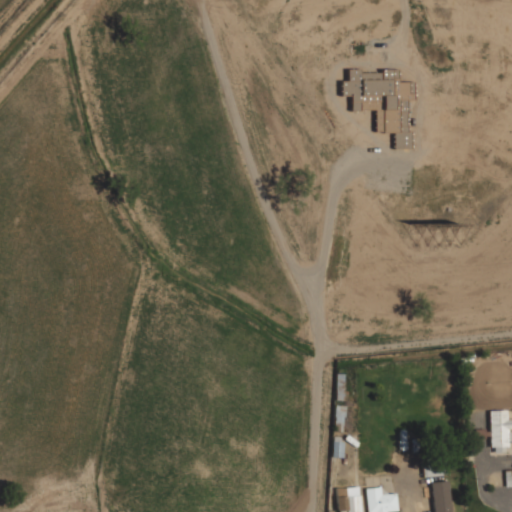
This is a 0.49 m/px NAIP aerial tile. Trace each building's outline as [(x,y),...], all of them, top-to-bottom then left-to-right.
[(342,81),(348,81),(348,69),(360,69),(360,73),(382,73),(382,69),(398,69),(398,81),(415,81),(415,99),(409,99),(409,130),(412,130),(412,148),(395,148),(395,131),(376,132),(376,108),(353,108),(353,94),(343,94),(342,81)] [(507,428),(511,428),(511,419),(506,419),(506,410),(490,410),(490,453),(507,453),(507,428)] [(342,457),(342,442),(332,442),(331,456),(342,457)] [(422,465),(422,476),(447,475),(447,464),(422,465)] [(449,511),(448,480),(430,482),(432,511),(449,511)] [(336,487),(336,511),(359,511),(359,486),(336,487)] [(365,488),(366,511),(386,511),(397,510),(396,493),(381,494),(380,487),(365,488)]
